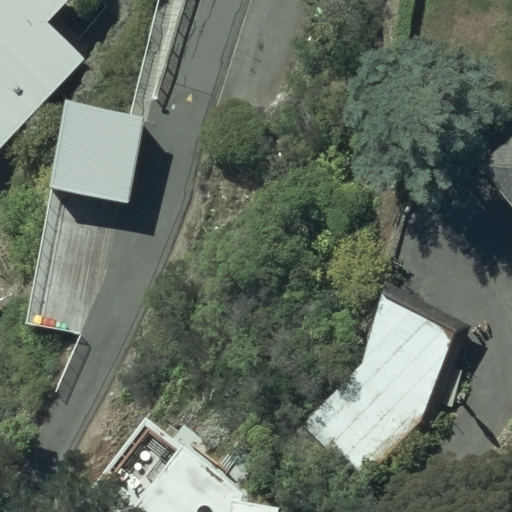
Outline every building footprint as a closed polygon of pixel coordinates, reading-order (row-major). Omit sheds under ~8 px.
[(0,0),(0,146),(106,28),(75,0),(0,0)] [(136,133),(54,117),(39,191),(121,207),(136,133)] [(511,154),(476,186),(511,228),(511,154)] [(302,433),(355,494),(418,440),(366,379),(302,433)] [(238,511),(146,438),(85,511),(238,511)]
